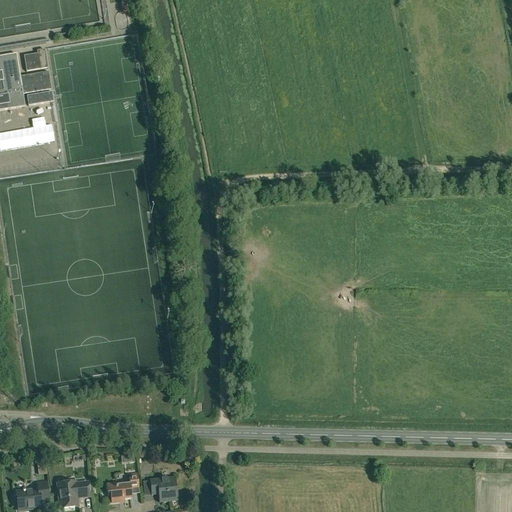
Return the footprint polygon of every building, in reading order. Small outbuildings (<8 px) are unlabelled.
[(130,14),(122,14),(121,25),(129,25),(130,14)] [(26,72),(48,68),(44,49),(37,51),(37,54),(24,56),(26,72)] [(0,110),(24,107),(23,94),(51,90),(48,72),(20,77),(16,55),(0,56),(0,110)] [(28,106),(53,102),(51,92),(26,96),(28,106)] [(139,488),(137,474),(128,475),(129,484),(117,486),(116,484),(106,485),(107,495),(110,494),(111,503),(125,502),(124,500),(132,499),(131,489),(139,488)] [(177,501),(175,478),(150,480),(152,495),(162,494),(162,503),(177,501)] [(67,484),(66,480),(58,481),(59,485),(57,485),(60,509),(78,507),(77,498),(89,497),(88,483),(75,484),(75,483),(67,484)] [(49,500),(47,482),(37,483),(38,490),(27,491),(26,487),(21,488),(21,492),(16,492),(18,511),(35,509),(35,511),(42,511),(41,501),(49,500)]
